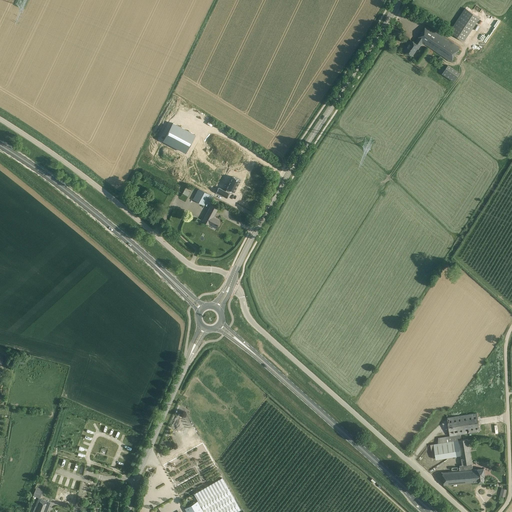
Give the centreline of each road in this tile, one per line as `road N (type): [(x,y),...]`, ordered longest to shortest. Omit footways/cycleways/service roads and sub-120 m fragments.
road 1 (unclassified): [(465,511),(252,323),(229,285)]
road 2 (tertiary): [(232,278),(281,183),(399,0)]
road 3 (unclassified): [(232,278),(188,265),(91,179),(0,117)]
road 4 (primary): [(431,511),(243,345)]
road 5 (primary): [(179,288),(0,146)]
road 6 (unclassified): [(500,511),(510,495),(505,345),(511,326)]
road 7 (tertiary): [(129,511),(187,360)]
